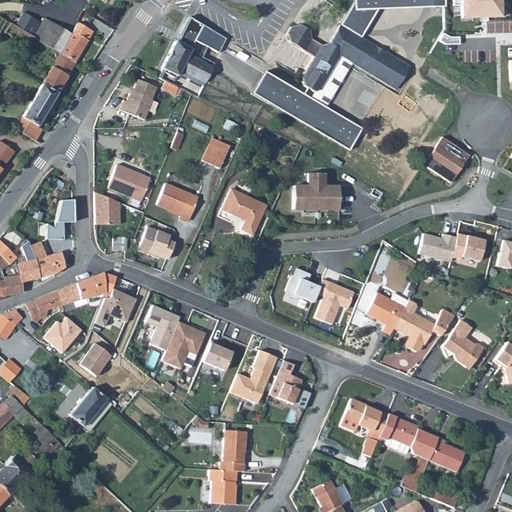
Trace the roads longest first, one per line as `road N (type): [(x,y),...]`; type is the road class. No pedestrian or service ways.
road 1 (residential): [(241,319),(278,252),(353,243),(424,211),(476,207)]
road 2 (unclassified): [(509,429),(337,358)]
road 3 (tertiary): [(161,0),(59,138)]
road 4 (residential): [(337,358),(265,511)]
road 5 (unclassified): [(241,319),(106,263),(87,264)]
road 6 (residential): [(87,264),(82,165),(59,138)]
